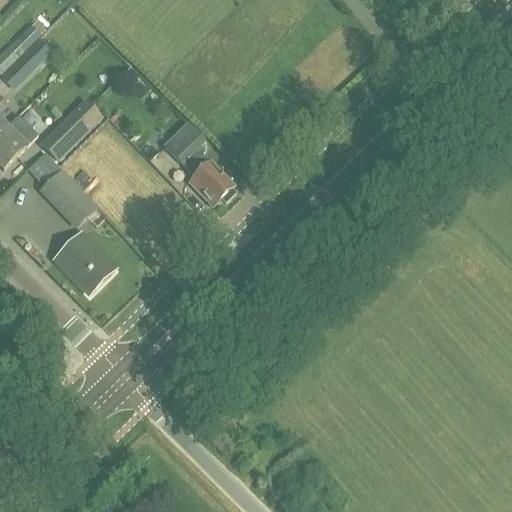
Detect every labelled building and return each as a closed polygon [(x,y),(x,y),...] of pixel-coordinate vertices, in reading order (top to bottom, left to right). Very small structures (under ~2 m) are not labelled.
[(25,57),(2,79),(1,80),(14,93),(52,56),(39,43),(25,57)] [(0,77),(2,79),(25,57),(15,46),(0,60),(0,77)] [(0,138),(8,131),(0,122),(0,119),(10,110),(0,99),(0,138)] [(101,121),(85,105),(55,135),(71,151),(101,121)] [(163,150),(182,170),(183,168),(195,181),(189,186),(204,202),(206,200),(216,211),(235,192),(223,180),(224,179),(199,153),(206,146),(188,127),(163,150)] [(8,131),(0,138),(0,169),(4,174),(39,139),(31,130),(19,142),(8,131)] [(29,176),(43,191),(39,195),(76,234),(98,212),(62,174),(61,174),(47,159),(29,176)] [(89,298),(115,273),(80,238),(55,263),(89,298)]
